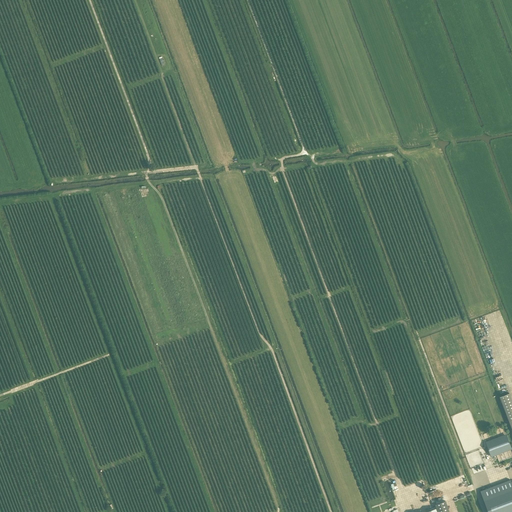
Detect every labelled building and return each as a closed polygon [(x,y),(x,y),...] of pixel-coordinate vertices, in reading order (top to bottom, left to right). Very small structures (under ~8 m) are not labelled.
[(489,323),(503,318),(500,310),(487,315),(489,323)] [(511,429),(511,401),(509,394),(500,398),(511,429)] [(507,437),(487,445),(491,458),(498,455),(497,453),(511,447),(507,437)] [(511,511),(511,483),(511,480),(481,491),(488,511),(511,511)] [(454,494),(463,490),(460,481),(451,485),(454,494)] [(437,511),(449,511),(445,502),(435,505),(437,511)]
